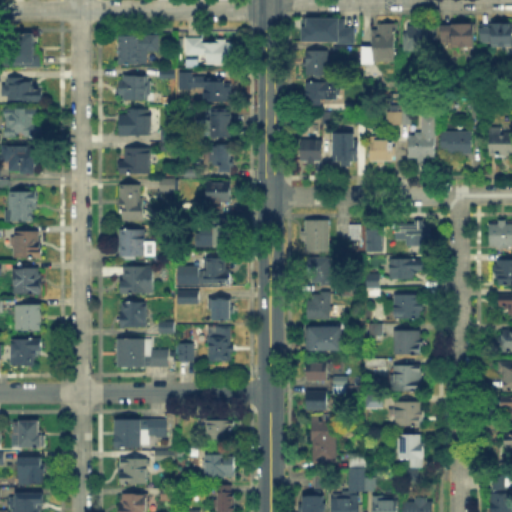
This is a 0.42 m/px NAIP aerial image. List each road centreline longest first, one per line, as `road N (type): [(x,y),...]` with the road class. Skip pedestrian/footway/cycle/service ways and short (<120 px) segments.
road 1 (residential): [(81,511),(79,0)]
road 2 (residential): [(458,511),(458,194)]
road 3 (residential): [(0,393),(270,390)]
road 4 (residential): [(0,10),(269,6)]
road 5 (secondary): [(270,511),(269,266)]
road 6 (residential): [(269,6),(511,0)]
road 7 (residential): [(269,196),(511,193)]
road 8 (secondary): [(269,196),(269,6)]
